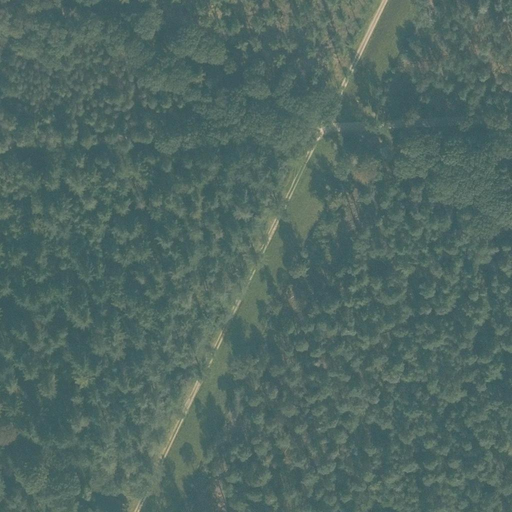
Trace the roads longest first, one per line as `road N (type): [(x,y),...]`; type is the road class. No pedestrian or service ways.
road 1 (track): [(322,129),(134,511)]
road 2 (track): [(0,146),(322,129)]
road 3 (track): [(322,129),(511,119)]
road 4 (track): [(385,0),(322,129)]
